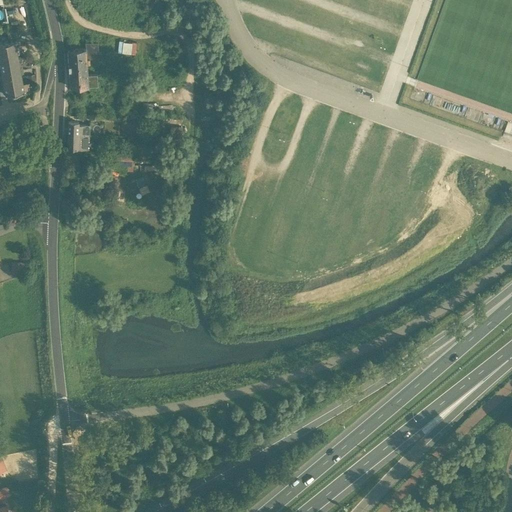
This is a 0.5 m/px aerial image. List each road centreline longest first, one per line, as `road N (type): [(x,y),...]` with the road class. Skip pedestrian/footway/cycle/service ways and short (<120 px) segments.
road 1 (unclassified): [(74,511),(53,328),(59,83),(47,0)]
road 2 (trunk): [(511,294),(161,511)]
road 3 (unclassified): [(227,0),(257,59),(297,87),(511,162)]
road 4 (motorway): [(305,511),(505,357)]
road 5 (motorway): [(356,511),(505,357)]
road 6 (motorway): [(400,399),(264,511)]
road 7 (trunk): [(511,303),(400,399)]
